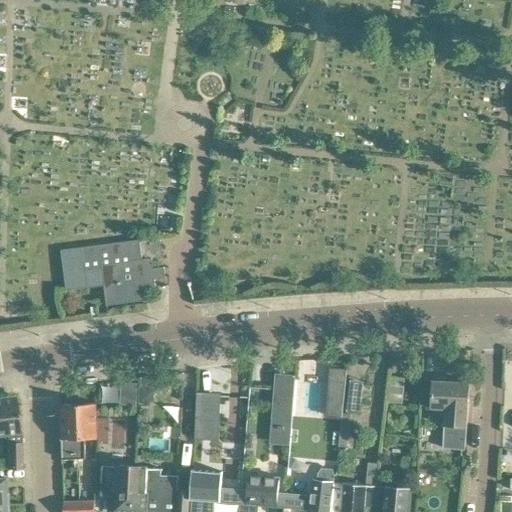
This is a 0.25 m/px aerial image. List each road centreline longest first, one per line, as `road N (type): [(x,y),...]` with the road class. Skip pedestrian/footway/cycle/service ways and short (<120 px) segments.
road 1 (residential): [(38,355),(500,316)]
road 2 (residential): [(500,316),(478,511)]
road 3 (residential): [(43,511),(38,355)]
